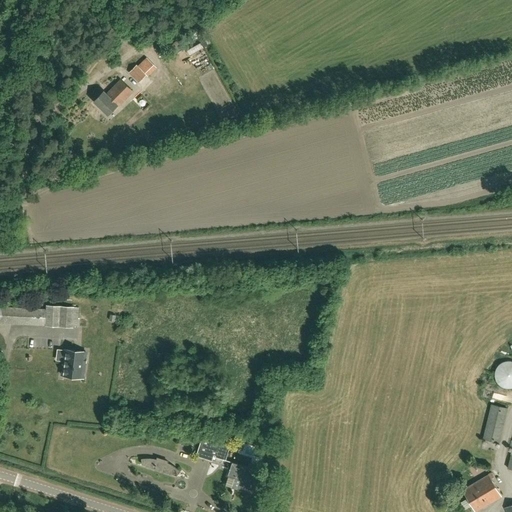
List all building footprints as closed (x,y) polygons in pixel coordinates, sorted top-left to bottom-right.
[(146,75),(136,65),(129,73),(138,82),(146,75)] [(103,91),(94,101),(108,114),(123,98),(124,99),(132,91),(121,80),(107,95),(103,91)] [(46,306),(46,309),(1,307),(0,318),(0,322),(73,327),(74,307),(46,306)] [(65,351),(62,377),(83,379),(86,353),(65,351)] [(495,372),(495,374),(495,377),(496,380),(497,382),(499,385),(502,386),(504,387),(506,388),(509,388),(511,388),(511,387),(511,361),(509,361),(506,361),(503,362),(501,363),(499,364),(498,366),(496,369),(495,372)] [(499,443),(507,408),(491,404),(483,439),(499,443)] [(225,460),(226,460),(231,442),(221,439),(202,438),(196,456),(208,459),(212,461),(214,457),(215,457),(225,460)] [(147,458),(142,459),(142,464),(156,468),(155,470),(163,472),(163,471),(177,475),(180,471),(176,468),(173,466),(170,464),(167,463),(168,461),(157,458),(157,459),(155,459),(153,459),(147,458)] [(237,489),(251,494),(259,470),(232,462),(228,475),(240,479),(237,489)] [(462,490),(476,511),(501,496),(491,479),(494,477),(491,472),(462,490)]
